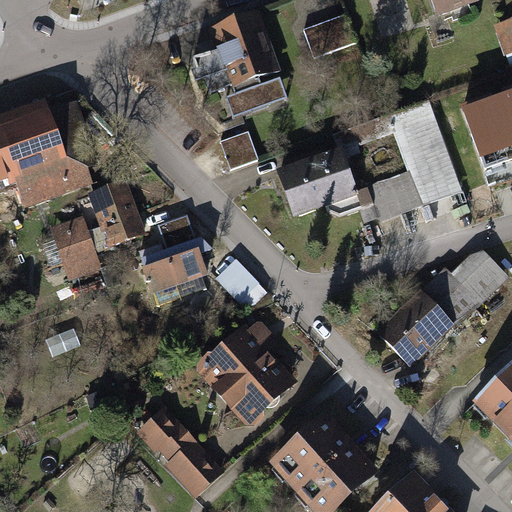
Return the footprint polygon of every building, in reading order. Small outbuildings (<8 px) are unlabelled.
[(436,0),(441,11),(471,0),(436,0)] [(350,14),(305,29),(314,57),(359,43),(350,14)] [(262,16),(214,33),(221,51),(201,59),(213,93),(236,84),(239,93),(231,96),(239,116),(292,97),(262,16)] [(511,19),(499,24),(510,56),(511,54),(511,19)] [(511,88),(462,106),(484,170),(511,159),(511,88)] [(9,134),(28,187),(33,203),(108,178),(79,95),(4,120),(9,134)] [(341,133),(347,150),(362,193),(373,224),(464,192),(431,101),(341,133)] [(253,132),(224,144),(235,172),(264,161),(253,132)] [(0,196),(28,187),(9,134),(0,137),(0,196)] [(347,150),(282,174),(297,216),(362,193),(347,150)] [(125,182),(90,195),(112,252),(147,239),(125,182)] [(168,245),(141,254),(155,293),(209,274),(201,253),(213,249),(199,233),(195,235),(189,218),(162,228),(168,245)] [(88,220),(58,230),(69,264),(99,254),(88,220)] [(422,292),(456,326),(507,276),(486,254),(470,256),(450,275),(445,269),(422,292)] [(241,261),(221,280),(251,311),(271,291),(241,261)] [(456,326),(422,292),(379,334),(413,368),(456,326)] [(182,294),(160,298),(162,310),(184,306),(182,294)] [(259,318),(202,370),(256,429),(303,387),(275,357),(285,347),(259,318)] [(511,438),(511,366),(476,404),(511,438)] [(171,408),(141,433),(196,498),(226,473),(171,408)] [(348,511),(388,476),(334,418),(279,469),(318,511),(348,511)] [(447,511),(418,481),(385,511),(447,511)]
